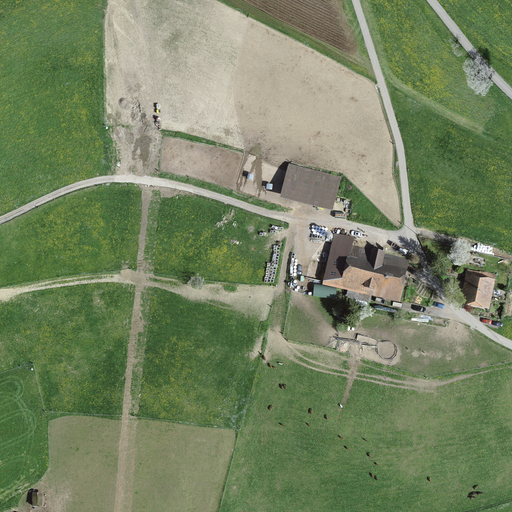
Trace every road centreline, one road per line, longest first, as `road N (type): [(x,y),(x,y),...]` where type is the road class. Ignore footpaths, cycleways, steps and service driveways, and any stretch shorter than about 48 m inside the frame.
road 1 (track): [(0,224),(95,183),(166,186),(417,250)]
road 2 (unclassified): [(353,0),(398,142),(417,250),(445,301),(511,349)]
road 3 (unclassified): [(511,93),(432,0)]
